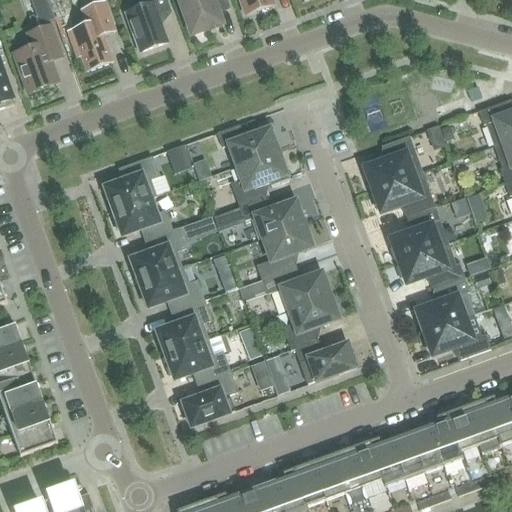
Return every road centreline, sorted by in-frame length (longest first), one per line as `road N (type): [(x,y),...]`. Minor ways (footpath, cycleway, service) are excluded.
road 1 (residential): [(9,155),(390,13),(511,49)]
road 2 (residential): [(111,451),(9,155)]
road 3 (residential): [(407,401),(303,118)]
road 4 (residential): [(133,506),(407,401)]
